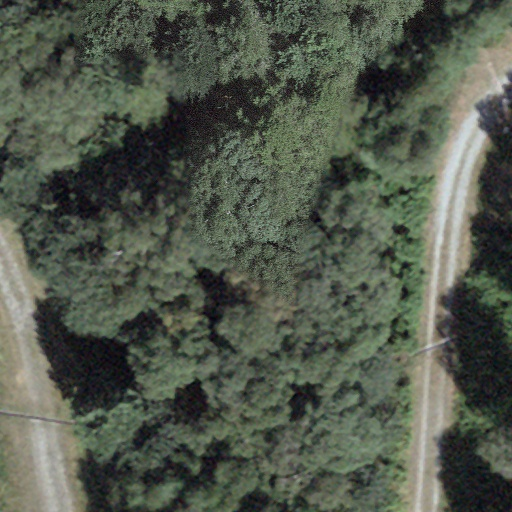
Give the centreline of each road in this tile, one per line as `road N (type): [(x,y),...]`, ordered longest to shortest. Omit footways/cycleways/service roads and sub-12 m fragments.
road 1 (unclassified): [(421,511),(447,213),(473,136),(511,83)]
road 2 (unclassified): [(0,247),(34,348),(58,511)]
